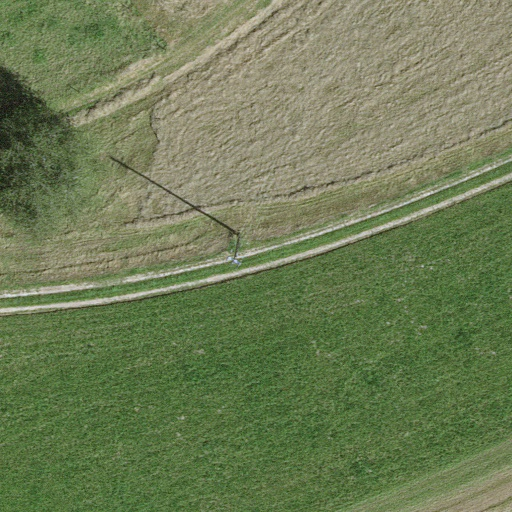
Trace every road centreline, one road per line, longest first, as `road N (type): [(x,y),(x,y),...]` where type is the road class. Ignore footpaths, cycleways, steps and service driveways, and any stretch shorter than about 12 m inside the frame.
road 1 (track): [(0,314),(140,296),(358,241),(511,175)]
road 2 (track): [(0,153),(133,99),(277,0)]
